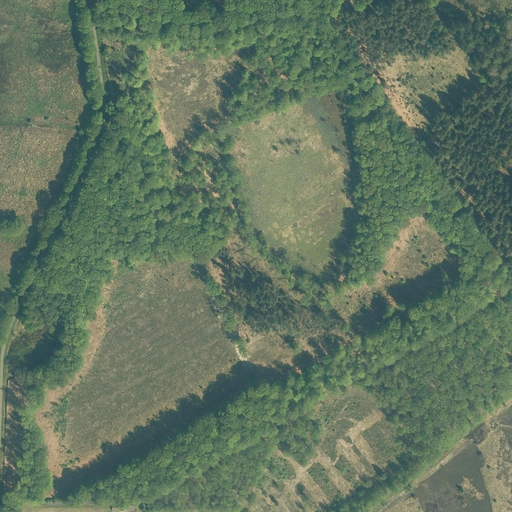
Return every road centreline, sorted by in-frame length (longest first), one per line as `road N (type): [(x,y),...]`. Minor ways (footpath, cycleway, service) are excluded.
road 1 (track): [(511,284),(274,420),(177,219),(103,121)]
road 2 (unclassified): [(0,412),(7,333),(103,121),(89,0)]
road 3 (track): [(511,273),(316,1)]
road 4 (track): [(317,0),(221,27),(92,21)]
